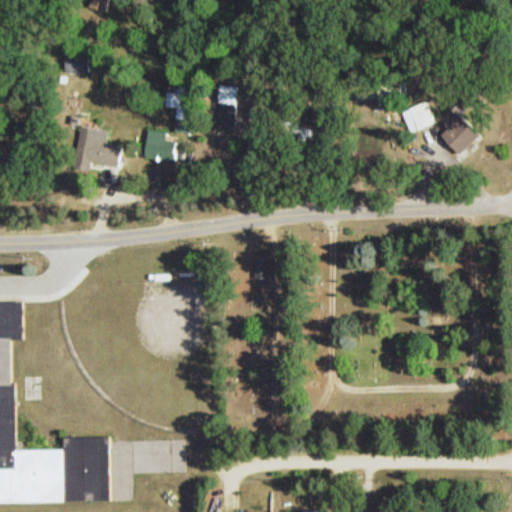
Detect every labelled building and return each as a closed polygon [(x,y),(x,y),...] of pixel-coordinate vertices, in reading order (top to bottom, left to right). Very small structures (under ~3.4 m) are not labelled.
[(109,12),(112,0),(91,0),(90,7),(109,12)] [(190,118),(190,76),(169,76),(169,106),(178,106),(178,118),(190,118)] [(240,128),(240,84),(222,84),(222,128),(240,128)] [(447,122),(453,128),(445,135),(465,154),(487,132),(462,107),(447,122)] [(121,164),(122,145),(110,145),(110,128),(90,127),(89,163),(121,164)] [(178,158),(178,130),(147,130),(147,158),(178,158)] [(0,502),(71,501),(70,447),(20,448),(18,338),(29,338),(28,299),(0,299),(0,502)]
